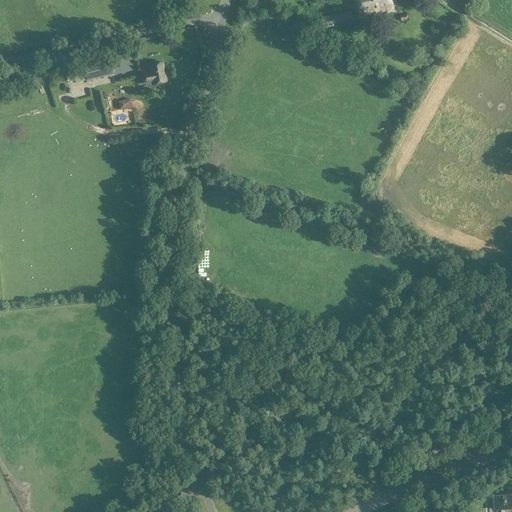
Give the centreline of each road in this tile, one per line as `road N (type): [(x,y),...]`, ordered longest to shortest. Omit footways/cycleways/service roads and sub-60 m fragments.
road 1 (unclassified): [(212,511),(184,410),(173,270),(179,190),(222,16)]
road 2 (unclassified): [(0,65),(222,16)]
road 3 (tertiary): [(356,511),(511,447)]
